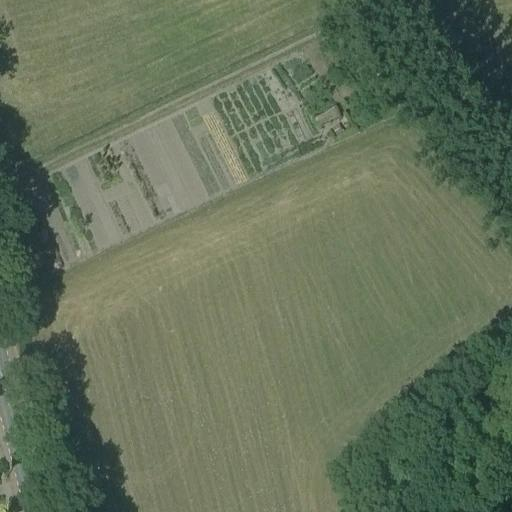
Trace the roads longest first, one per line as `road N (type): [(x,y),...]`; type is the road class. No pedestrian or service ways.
road 1 (track): [(0,185),(351,15),(511,201)]
road 2 (tertiary): [(35,511),(0,378)]
